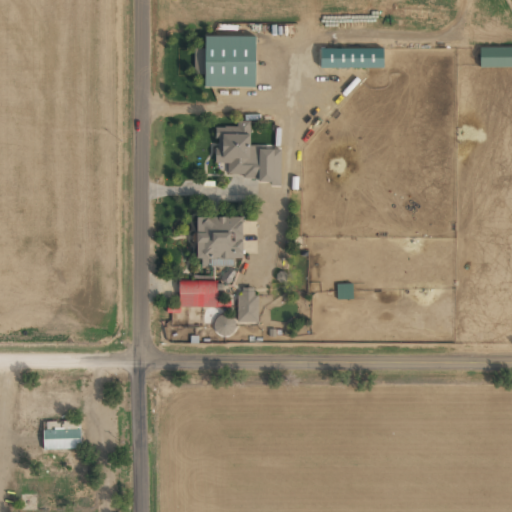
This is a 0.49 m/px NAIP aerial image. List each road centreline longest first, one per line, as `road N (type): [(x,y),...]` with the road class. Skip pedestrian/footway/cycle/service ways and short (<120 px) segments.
road 1 (residential): [(511,362),(0,360)]
road 2 (residential): [(143,511),(144,0)]
